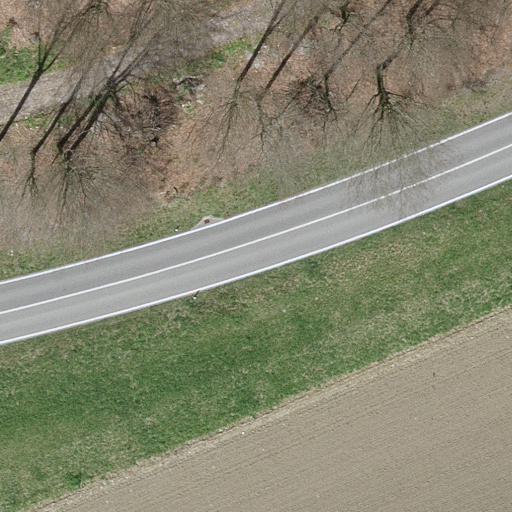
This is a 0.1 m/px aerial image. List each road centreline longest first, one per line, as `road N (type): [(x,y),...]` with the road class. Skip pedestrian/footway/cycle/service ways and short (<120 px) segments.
road 1 (secondary): [(0,311),(302,226),(511,145)]
road 2 (track): [(0,123),(20,122),(287,0)]
